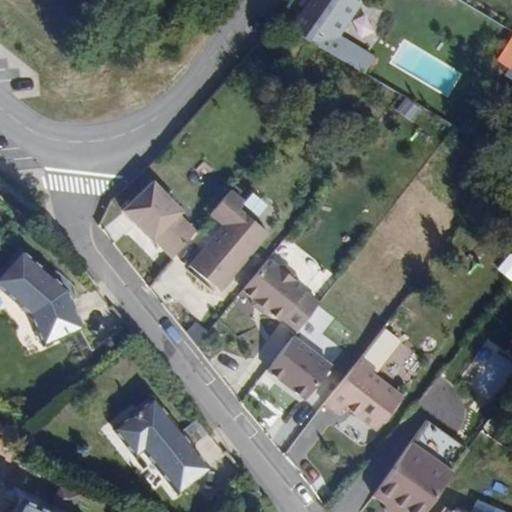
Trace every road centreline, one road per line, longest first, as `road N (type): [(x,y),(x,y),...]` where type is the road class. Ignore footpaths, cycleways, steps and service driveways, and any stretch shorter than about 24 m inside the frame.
road 1 (residential): [(297,511),(72,233),(76,144)]
road 2 (residential): [(250,0),(156,121),(76,144)]
